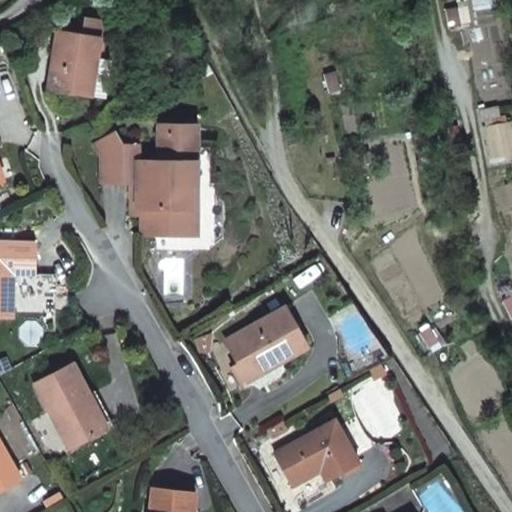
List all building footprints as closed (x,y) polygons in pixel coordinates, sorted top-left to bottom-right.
[(449,8),(453,25),(462,23),(459,6),(449,8)] [(105,19),(82,16),(81,34),(99,36),(96,54),(100,55),(105,19)] [(81,34),(55,31),(48,88),(91,93),(96,54),(99,36),(81,34)] [(336,87),(331,70),(322,72),(326,89),(336,87)] [(481,124),(488,160),(511,155),(511,135),(509,119),(481,124)] [(159,165),(159,176),(152,175),(147,175),(146,175),(147,164),(140,164),(139,163),(140,148),(124,147),(116,135),(95,147),(100,157),(99,183),(131,185),(144,185),(143,198),(131,197),(131,216),(140,216),(139,236),(181,239),(183,212),(189,213),(190,197),(191,190),(197,190),(200,131),(161,129),(159,165)] [(356,151),(357,161),(366,161),(365,151),(356,151)] [(159,176),(159,165),(152,164),(147,164),(146,175),(147,175),(152,175),(159,176)] [(144,185),(131,185),(130,197),(131,197),(143,198),(144,185)] [(36,242),(0,241),(0,316),(13,317),(13,274),(35,274),(36,242)] [(511,310),(511,295),(510,291),(501,296),(509,312),(511,310)] [(286,307),(235,336),(227,341),(242,368),(251,363),(258,375),(276,365),(273,361),(282,357),(284,360),(309,346),(286,307)] [(435,337),(426,323),(417,328),(426,343),(435,337)] [(34,382),(68,446),(102,428),(84,395),(90,392),(73,361),(34,382)] [(242,368),(249,380),(250,380),(258,375),(251,363),(242,368)] [(107,425),(90,392),(84,395),(102,428),(107,425)] [(336,421),(274,456),(293,488),(316,475),(315,473),(320,470),(328,483),(360,464),(336,421)] [(0,491),(20,480),(0,445),(0,491)] [(193,511),(195,493),(152,488),(150,511),(193,511)]
